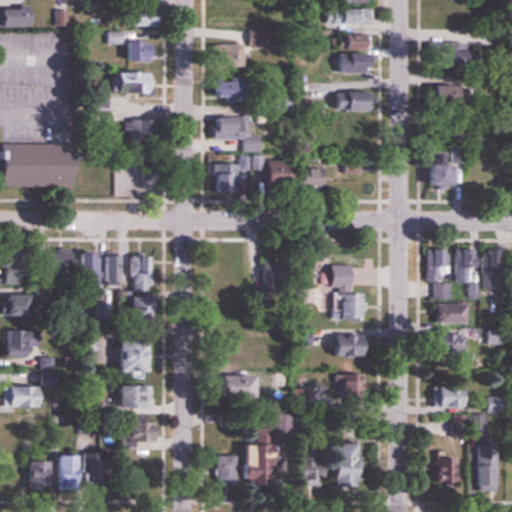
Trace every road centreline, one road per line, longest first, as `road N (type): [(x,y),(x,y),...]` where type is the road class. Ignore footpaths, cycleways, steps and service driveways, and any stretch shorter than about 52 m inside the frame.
road 1 (residential): [(180,511),(184,0)]
road 2 (residential): [(396,511),(400,0)]
road 3 (residential): [(511,221),(0,221)]
